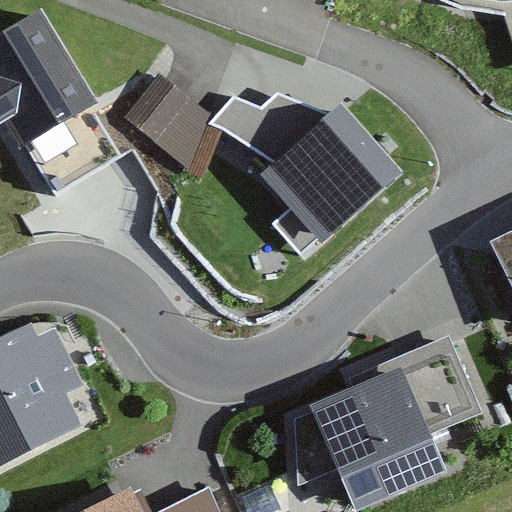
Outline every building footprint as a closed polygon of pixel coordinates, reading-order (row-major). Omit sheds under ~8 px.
[(511,0),(500,1),(491,0),(445,0),(465,7),(489,11),(506,13),(511,38),(511,0)] [(94,101),(39,12),(0,35),(0,103),(54,190),(113,154),(84,107),(94,101)] [(159,73),(124,117),(189,170),(213,115),(159,73)] [(326,237),(397,171),(342,112),(271,178),(326,237)] [(511,229),(491,240),(511,284),(511,229)] [(34,321),(0,338),(0,465),(79,425),(62,393),(81,384),(53,329),(41,336),(34,321)] [(352,387),(309,405),(312,412),(295,419),(299,486),(338,469),(355,511),(356,511),(450,472),(434,435),(484,414),(450,335),(349,378),(352,387)] [(129,488),(81,511),(140,511),(132,495),(129,488)] [(152,511),(141,488),(132,495),(140,511),(218,511),(208,489),(165,511),(152,511)]
